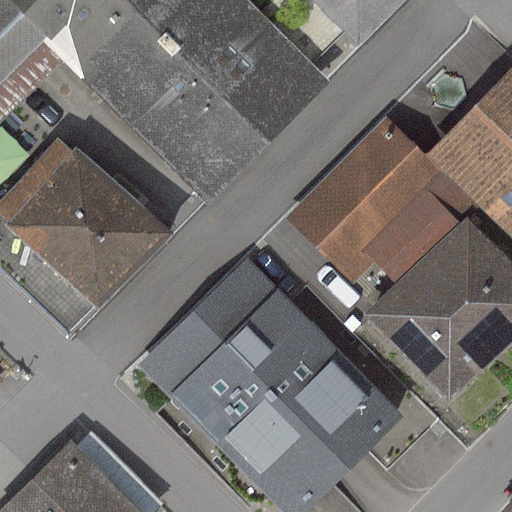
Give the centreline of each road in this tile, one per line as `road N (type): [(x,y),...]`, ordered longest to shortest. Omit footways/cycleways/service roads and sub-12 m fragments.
road 1 (residential): [(446,0),(68,377)]
road 2 (residential): [(208,511),(68,377)]
